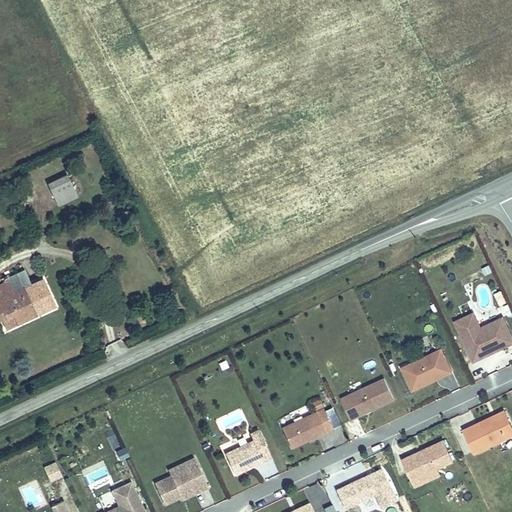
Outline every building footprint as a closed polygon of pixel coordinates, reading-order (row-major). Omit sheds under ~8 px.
[(67,181),(71,179),(67,169),(62,172),(67,181)] [(48,178),(52,187),(67,181),(62,172),(48,178)] [(67,181),(72,191),(76,190),(71,179),(67,181)] [(57,198),(72,191),(67,181),(52,187),(57,198)] [(0,272),(0,293),(3,292),(7,302),(1,305),(7,316),(56,291),(44,265),(13,280),(8,269),(0,272)] [(503,322),(487,329),(477,326),(470,311),(452,320),(471,360),(511,340),(503,322)] [(500,316),(477,326),(487,329),(503,322),(500,316)] [(399,366),(407,384),(447,365),(438,347),(399,366)] [(219,369),(227,368),(226,360),(218,360),(219,369)] [(447,365),(407,384),(409,388),(449,370),(447,365)] [(381,377),(337,397),(347,418),(360,412),(360,407),(365,405),(366,409),(390,397),(381,377)] [(319,407),(312,410),(321,430),(328,426),(319,407)] [(461,428),(472,451),(511,432),(511,430),(502,409),(461,428)] [(278,426),(287,445),(321,430),(312,410),(278,426)] [(112,450),(121,446),(114,429),(105,432),(112,450)] [(221,452),(230,472),(259,459),(249,439),(221,452)] [(416,449),(399,457),(408,478),(433,467),(449,460),(439,439),(420,447),(421,449),(416,451),(416,449)] [(116,451),(120,460),(129,457),(125,447),(116,451)] [(188,493),(202,486),(189,457),(181,461),(183,467),(165,475),(149,482),(158,503),(175,495),(186,490),(188,493)] [(48,482),(61,477),(55,461),(42,466),(48,482)] [(162,469),(165,475),(183,467),(181,461),(162,469)] [(333,488),(342,506),(370,492),(377,505),(392,498),(377,467),(333,488)] [(433,467),(408,478),(411,485),(436,473),(433,467)] [(139,511),(125,481),(106,490),(113,505),(97,511),(139,511)] [(175,495),(176,498),(188,493),(186,490),(175,495)] [(65,511),(60,497),(49,502),(53,511),(65,511)] [(310,511),(305,501),(291,508),(293,511),(310,511)]
